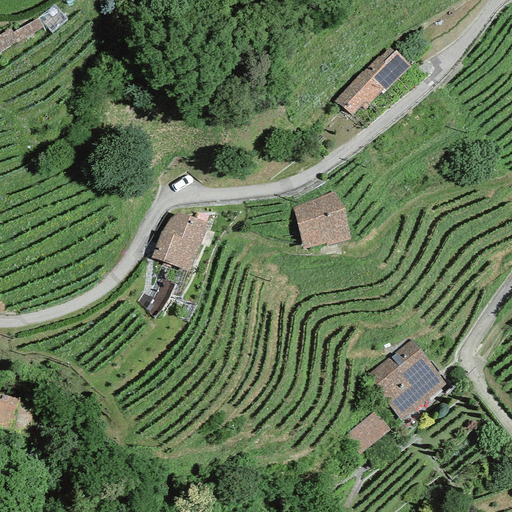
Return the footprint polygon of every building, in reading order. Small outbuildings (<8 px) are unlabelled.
[(378,56),(334,100),(351,117),(361,107),(364,110),(381,92),(383,94),(410,66),(395,51),(395,52),(389,47),(379,57),(378,56)] [(332,193),(289,206),(302,248),(345,235),(332,193)] [(207,223),(171,209),(152,257),(188,271),(207,223)] [(446,383),(410,339),(365,375),(400,419),(446,383)] [(37,402),(0,395),(0,430),(31,435),(37,402)] [(388,429),(373,411),(343,436),(358,454),(388,429)]
